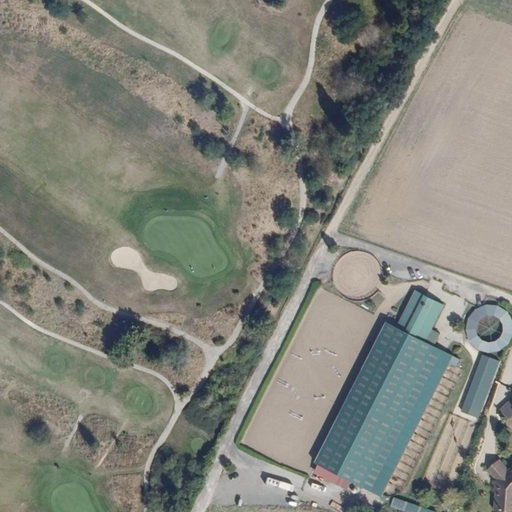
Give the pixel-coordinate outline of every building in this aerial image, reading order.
[(416,340),(432,304),(405,290),(388,326),(379,321),(316,458),(361,481),(424,345),(416,340)] [(499,350),(508,343),(511,334),(511,320),(507,311),(497,306),(485,305),(475,309),(468,319),(466,331),(469,341),(478,349),(489,352),(499,350)] [(481,410),(499,361),(482,355),(464,404),(481,410)] [(511,450),(499,462),(491,452),(480,463),(490,475),(490,484),(489,484),(489,505),(493,505),(492,511),(509,511),(510,505),(511,505),(511,450)] [(393,497),(390,507),(405,511),(433,511),(434,511),(393,497)]
